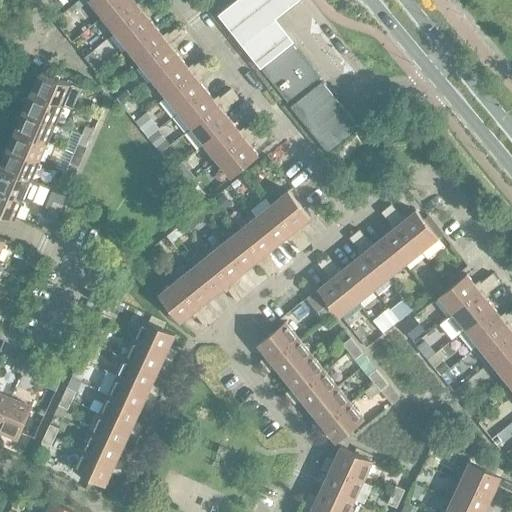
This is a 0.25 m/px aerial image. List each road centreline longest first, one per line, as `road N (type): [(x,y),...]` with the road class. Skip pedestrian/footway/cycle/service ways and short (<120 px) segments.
road 1 (residential): [(281,511),(308,452),(220,327),(355,220)]
road 2 (residential): [(355,220),(178,0)]
road 3 (secondary): [(372,0),(511,166)]
road 4 (residential): [(511,273),(437,180),(419,177),(355,220)]
road 5 (secondary): [(511,127),(406,0)]
